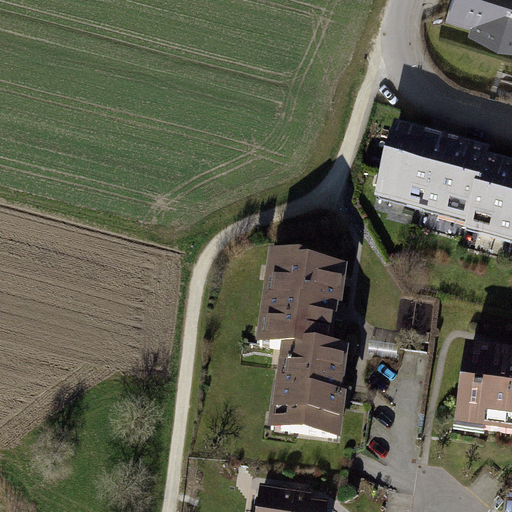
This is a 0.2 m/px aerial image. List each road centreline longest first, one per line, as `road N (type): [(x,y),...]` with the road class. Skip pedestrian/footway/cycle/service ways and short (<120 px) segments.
road 1 (track): [(400,47),(378,77),(342,179),(307,205),(231,229),(201,264),(168,511)]
road 2 (residential): [(404,0),(400,47),(422,93),(511,123)]
